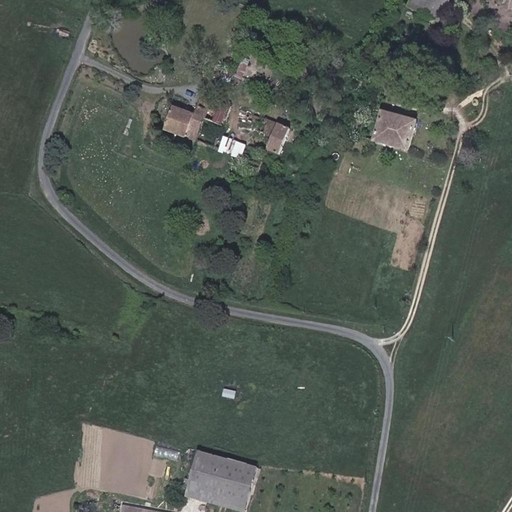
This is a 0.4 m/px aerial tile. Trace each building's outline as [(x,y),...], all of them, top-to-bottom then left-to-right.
[(402,0),(425,12),(431,0),(402,0)] [(261,144),(271,148),(283,122),(199,82),(189,103),(168,95),(158,116),(239,151),(237,154),(253,161),(261,144)] [(345,131),(396,147),(406,115),(370,104),(368,110),(353,106),(345,131)] [(396,147),(418,154),(429,122),(406,115),(396,147)] [(418,154),(432,159),(442,127),(429,122),(418,154)] [(189,475),(248,493),(260,453),(201,436),(189,475)] [(166,511),(167,503),(122,496),(118,511),(166,511)]
